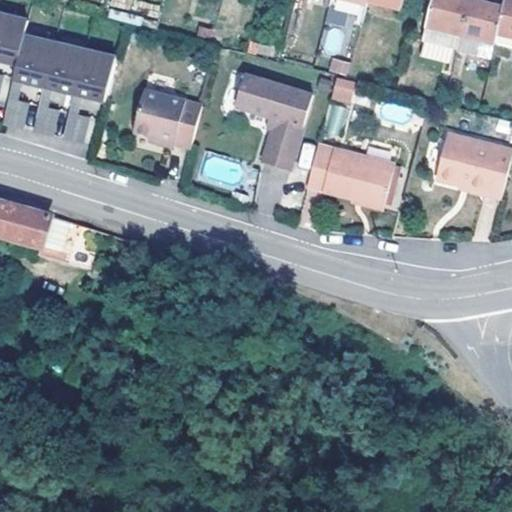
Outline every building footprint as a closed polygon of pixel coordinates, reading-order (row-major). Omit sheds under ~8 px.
[(326,0),(325,11),(348,15),(358,18),(363,1),(363,0),(326,0)] [(400,0),(363,0),(363,1),(398,9),(400,0)] [(432,0),(422,38),(455,47),(467,0),(432,0)] [(467,0),(455,47),(455,51),(488,60),(501,7),(470,0),(467,0)] [(511,0),(503,0),(501,7),(488,60),(511,64),(511,0)] [(0,55),(14,59),(20,34),(24,19),(0,13),(0,55)] [(113,53),(20,34),(14,59),(13,63),(9,78),(17,79),(18,75),(41,80),(40,84),(48,86),(48,81),(71,86),(71,90),(78,92),(79,87),(102,92),(113,53)] [(14,59),(0,55),(0,59),(13,63),(14,59)] [(233,101),(241,104),(265,114),(274,117),(270,126),(267,125),(256,158),(283,167),(310,92),(250,69),(245,67),(233,101)] [(41,80),(18,75),(17,79),(40,84),(41,80)] [(337,76),(330,97),(349,104),(356,83),(337,76)] [(17,79),(9,78),(0,111),(0,121),(13,124),(19,100),(12,98),(17,79)] [(71,86),(48,81),(48,86),(71,90),(71,86)] [(48,86),(40,84),(28,128),(43,130),(50,106),(42,104),(48,86)] [(102,92),(79,87),(78,92),(101,96),(102,92)] [(137,108),(178,119),(184,100),(184,98),(144,87),(137,108)] [(78,92),(71,90),(59,134),(74,136),(80,113),(73,110),(78,92)] [(178,119),(193,123),(198,104),(184,100),(178,119)] [(384,102),(381,118),(407,124),(411,108),(384,102)] [(173,141),(178,119),(137,108),(133,126),(154,133),(153,138),(172,144),(173,141)] [(274,117),(265,114),(262,123),(267,125),(270,126),(274,117)] [(186,144),(193,123),(178,119),(173,141),(186,144)] [(499,197),(511,147),(447,133),(437,177),(459,182),(485,188),(483,194),(499,197)] [(315,139),(302,182),(349,193),(350,190),(380,199),(391,159),(315,139)] [(485,188),(459,182),(459,188),(483,194),(485,188)] [(380,199),(350,190),(349,193),(348,197),(379,205),(380,199)] [(0,198),(0,234),(10,201),(0,198)] [(35,253),(57,258),(65,230),(44,224),(47,210),(24,205),(10,201),(0,234),(0,235),(37,247),(35,253)]
